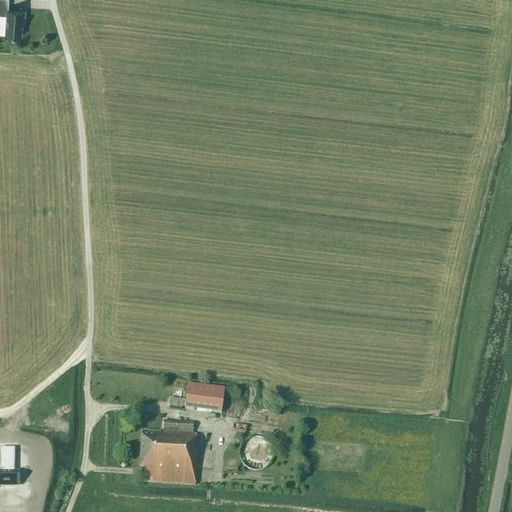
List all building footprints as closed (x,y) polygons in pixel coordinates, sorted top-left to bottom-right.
[(0,0),(0,15),(6,15),(5,35),(11,36),(14,36),(21,36),(22,27),(23,27),(23,20),(24,20),(25,11),(8,10),(8,0),(0,0)] [(170,399),(169,408),(181,409),(181,407),(185,408),(222,412),(225,388),(188,384),(186,400),(170,399)] [(141,447),(139,468),(142,469),(141,482),(195,486),(196,465),(197,465),(199,446),(197,446),(198,435),(193,434),(194,423),(163,421),(163,433),(142,431),(141,447)] [(275,457),(275,455),(275,453),(275,451),(274,449),(274,448),(274,447),(273,446),(272,444),(271,443),(269,441),(268,440),(266,439),(265,438),(264,438),(262,437),(260,437),(258,437),(257,437),(255,437),(253,437),(252,437),(250,438),(248,439),(247,440),(246,441),(244,443),(243,444),(242,446),(242,447),(241,448),(240,450),(240,452),(240,454),(240,456),(240,457),(241,459),(241,460),(242,462),(242,463),(243,465),(245,466),(246,467),(247,468),(248,469),(250,470),(251,470),(254,471),(255,471),(257,471),(258,472),(260,471),(261,471),(263,471),(264,470),(266,469),(268,468),(269,467),(271,465),(272,464),(273,463),(273,461),(274,460),(274,459),(275,457)] [(15,457),(0,457),(0,466),(0,482),(8,483),(8,482),(17,482),(18,469),(14,469),(15,457)]
